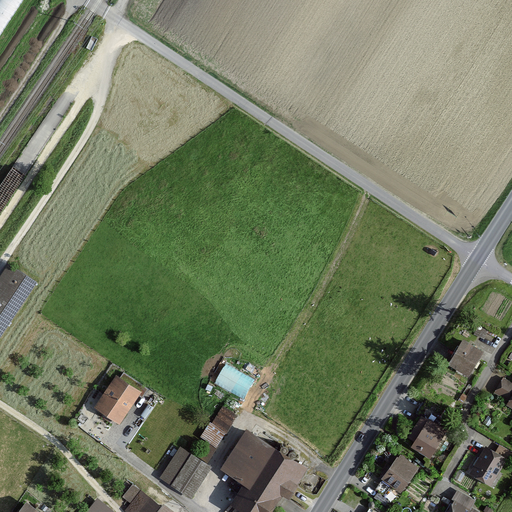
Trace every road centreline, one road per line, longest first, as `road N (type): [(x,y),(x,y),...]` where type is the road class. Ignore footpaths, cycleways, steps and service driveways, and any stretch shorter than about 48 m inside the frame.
road 1 (track): [(119,21),(477,258)]
road 2 (primary): [(320,511),(477,258)]
road 3 (track): [(119,21),(91,126),(0,266)]
road 4 (residential): [(511,329),(464,409),(465,443),(434,492)]
road 5 (track): [(119,511),(45,431),(0,402)]
road 6 (track): [(0,117),(78,0)]
